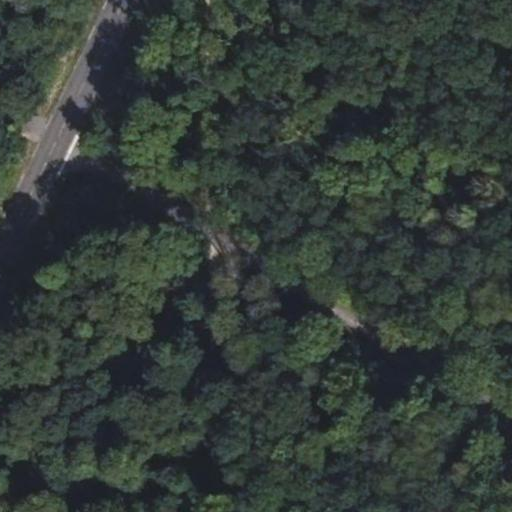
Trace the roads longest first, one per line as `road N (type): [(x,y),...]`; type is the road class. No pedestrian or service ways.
road 1 (track): [(0,95),(511,410)]
road 2 (track): [(200,511),(192,0)]
road 3 (secondary): [(0,258),(123,0)]
